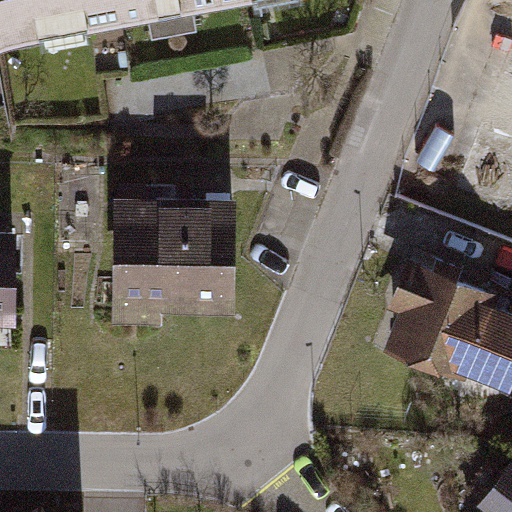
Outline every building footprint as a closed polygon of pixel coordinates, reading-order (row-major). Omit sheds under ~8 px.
[(0,0),(0,45),(221,0),(0,0)] [(511,53),(463,188),(511,205),(511,53)] [(239,193),(116,191),(115,318),(165,320),(165,306),(238,307),(239,193)] [(18,227),(0,227),(0,321),(18,321),(18,227)] [(401,309),(386,346),(468,379),(470,373),(511,387),(511,306),(499,301),(503,290),(410,251),(389,304),(401,309)] [(487,508),(484,511),(511,511),(511,456),(480,498),(487,508)]
